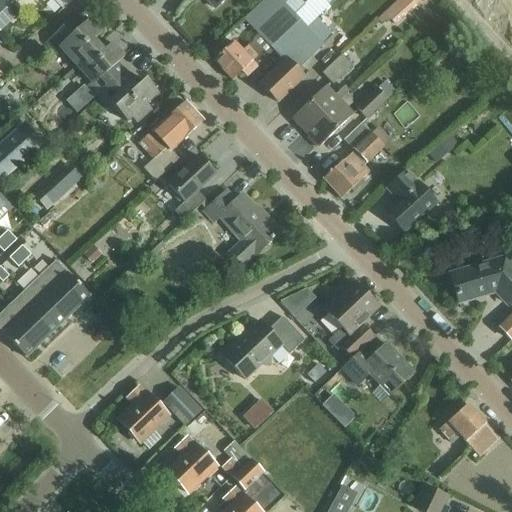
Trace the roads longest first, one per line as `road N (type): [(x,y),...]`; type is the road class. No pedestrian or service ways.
road 1 (residential): [(351,243),(192,324),(71,435)]
road 2 (residential): [(351,243),(120,0)]
road 3 (residential): [(511,419),(351,243)]
